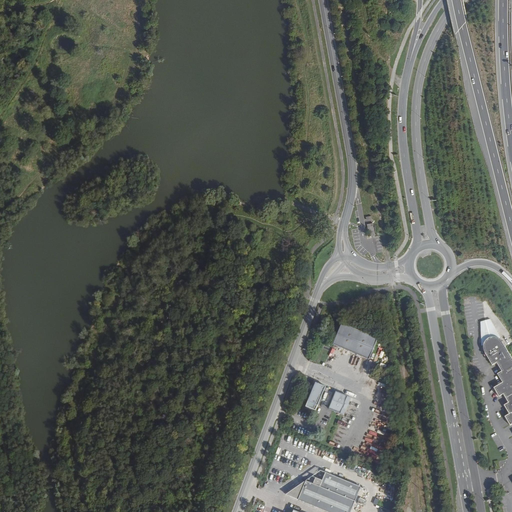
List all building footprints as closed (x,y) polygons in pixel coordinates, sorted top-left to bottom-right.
[(375,234),(373,223),(367,224),(369,235),(375,234)] [(376,339),(342,325),(334,345),(368,359),(376,339)] [(511,355),(504,341),(502,339),(501,338),(499,337),(497,337),(495,337),(492,337),(490,337),(489,338),(487,340),(485,342),(485,344),(484,347),(485,350),(493,365),(497,363),(502,372),(498,375),(503,383),(495,387),(500,396),(504,394),(509,402),(505,405),(510,414),(506,417),(510,424),(511,422),(511,355)] [(370,386),(377,389),(379,384),(372,381),(370,386)] [(324,391),(315,387),(313,390),(311,389),(309,393),(312,394),(305,410),(315,414),(324,391)] [(346,399),(335,395),(329,411),(339,416),(346,399)] [(373,442),(371,446),(368,444),(363,442),(359,450),(366,453),(368,450),(374,453),(378,445),(373,442)] [(347,500),(352,486),(319,472),(316,481),(311,478),(285,496),(322,511),(350,511),(354,503),(347,500)] [(319,472),(311,478),(316,481),(319,472)] [(354,503),(359,489),(352,486),(347,500),(354,503)]
